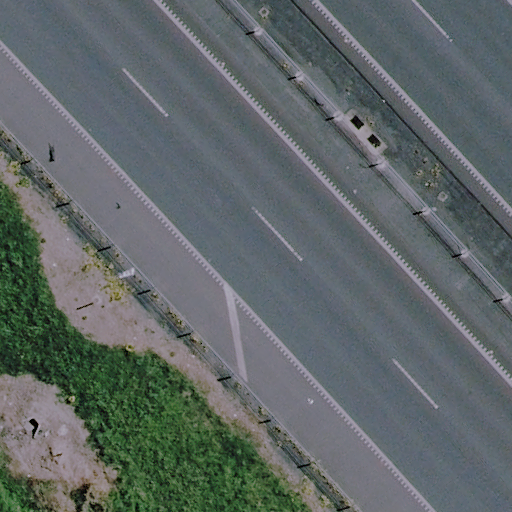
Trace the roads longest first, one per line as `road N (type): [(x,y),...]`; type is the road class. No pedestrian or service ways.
road 1 (motorway): [(482,511),(13,0)]
road 2 (motorway): [(367,0),(511,157)]
